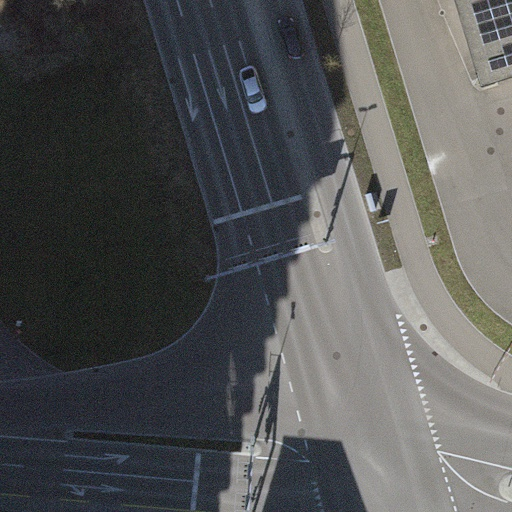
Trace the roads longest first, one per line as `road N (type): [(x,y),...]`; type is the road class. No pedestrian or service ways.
road 1 (primary): [(399,407),(282,0)]
road 2 (primary): [(191,0),(318,398)]
road 3 (unclassified): [(0,451),(55,470),(350,511)]
road 4 (unclassified): [(318,398),(64,404),(0,419)]
